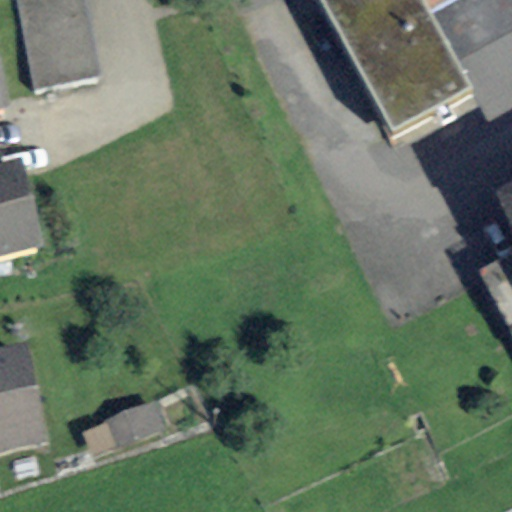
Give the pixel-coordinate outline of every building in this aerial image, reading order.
[(84,0),(22,0),(35,79),(95,69),(84,0)] [(416,0),(314,0),(396,148),(475,105),(429,22),(416,0)] [(416,0),(429,22),(468,0),(416,0)] [(0,73),(0,118),(10,116),(0,73)] [(26,178),(0,181),(0,260),(37,255),(26,178)] [(511,195),(498,203),(511,230),(511,195)] [(0,452),(42,444),(22,346),(0,350),(0,452)]
